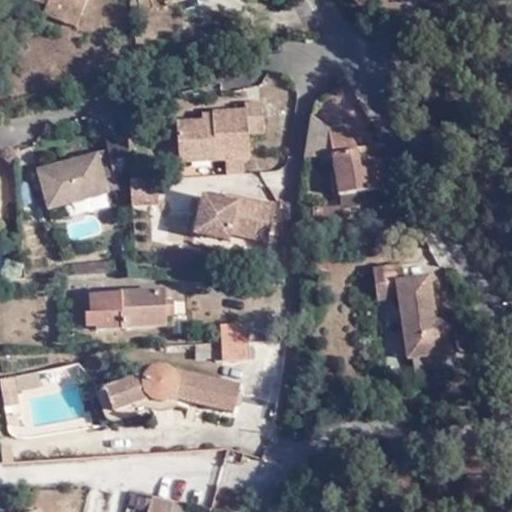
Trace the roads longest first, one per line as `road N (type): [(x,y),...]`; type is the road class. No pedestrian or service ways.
road 1 (unclassified): [(511,386),(488,312),(312,0)]
road 2 (unclassified): [(511,424),(357,421),(317,438),(266,511)]
